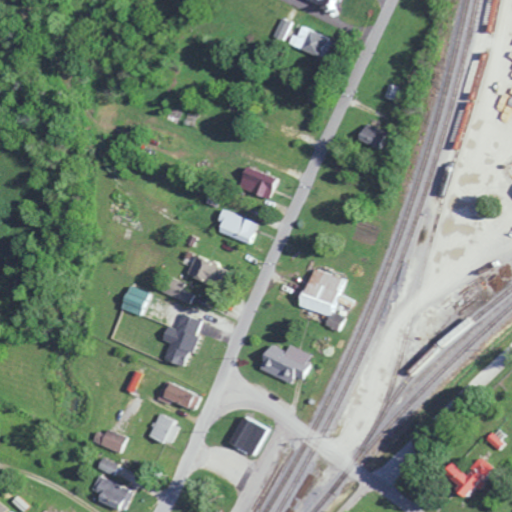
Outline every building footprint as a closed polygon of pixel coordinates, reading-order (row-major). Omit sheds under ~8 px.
[(318,0),(343,10),(346,0),(318,0)] [(279,37),(291,41),(298,21),(286,17),(279,37)] [(337,36),(305,27),(300,48),(331,57),(337,36)] [(386,150),(393,135),(372,123),(364,138),(386,150)] [(247,186),(276,198),(284,180),(255,167),(247,186)] [(224,219),(229,221),(225,232),(257,244),(265,222),(228,208),(224,219)] [(193,275),(232,290),(239,271),(222,264),(222,262),(202,253),(193,275)] [(307,307),(339,316),(350,277),(318,268),(307,307)] [(156,292),(137,286),(129,308),(148,315),(156,292)] [(172,359),(191,365),(195,351),(199,353),(209,319),(188,313),(184,327),(175,325),(171,339),(177,341),(172,359)] [(296,344),(293,351),(278,344),(266,368),(298,383),(301,376),(311,381),(319,365),(314,362),(317,354),(296,344)] [(131,390),(141,393),(147,372),(138,369),(131,390)] [(199,408),(205,395),(172,380),(164,399),(175,404),(178,399),(199,408)] [(155,436),(173,444),(184,421),(165,413),(155,436)] [(237,442),(260,454),(274,428),(251,415),(237,442)] [(98,442),(127,453),(133,438),(112,430),(110,433),(102,430),(98,442)] [(125,464),(108,456),(102,468),(120,476),(125,464)] [(465,481),(480,495),(502,470),(487,456),(465,481)] [(97,489),(106,492),(103,501),(131,509),(137,489),(101,477),(97,489)]
